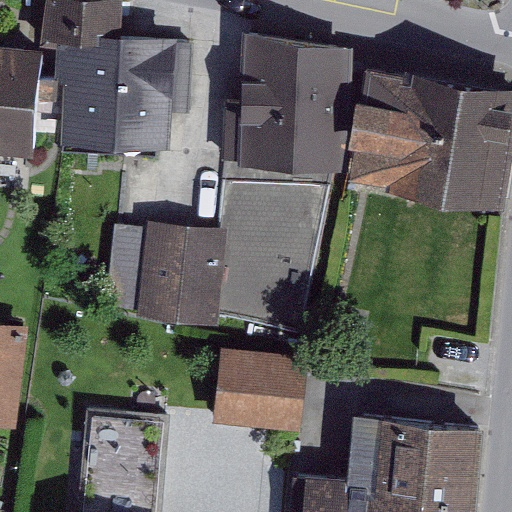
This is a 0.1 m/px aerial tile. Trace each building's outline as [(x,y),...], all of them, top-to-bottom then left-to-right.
[(63,77),(60,140),(63,140),(63,151),(157,155),(157,144),(170,144),(178,32),(121,29),(122,0),(45,0),(41,41),(57,43),(55,77),(63,77)] [(226,106),(218,226),(226,227),(219,311),(303,330),(336,168),(342,168),(354,46),(244,28),(242,107),(226,106)] [(0,40),(0,148),(33,152),(44,44),(0,40)] [(353,139),(347,173),(390,179),(388,185),(504,204),(511,156),(511,80),(405,63),(404,69),(367,62),(362,93),(356,91),(348,138),(353,139)] [(147,225),(116,222),(106,304),(137,308),(138,314),(217,324),(219,311),(226,227),(218,226),(147,217),(147,225)] [(0,318),(0,421),(16,424),(29,322),(0,318)] [(223,345),(215,416),(301,425),(309,354),(223,345)] [(162,511),(171,412),(88,405),(79,511),(162,511)] [(295,469),(291,511),(477,511),(485,422),(355,410),(349,474),(295,469)]
